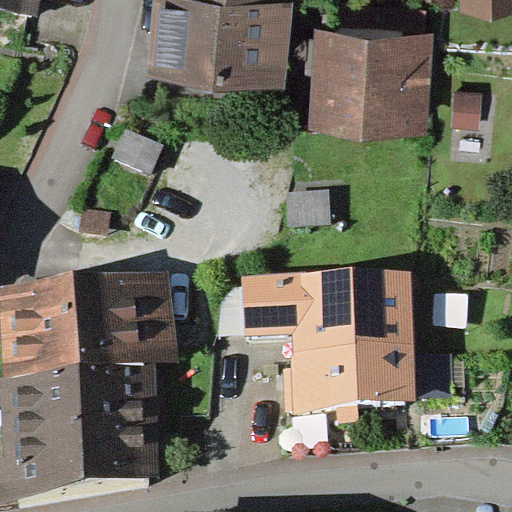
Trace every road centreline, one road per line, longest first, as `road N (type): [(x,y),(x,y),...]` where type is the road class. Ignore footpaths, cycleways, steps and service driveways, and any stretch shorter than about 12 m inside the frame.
road 1 (residential): [(117,511),(320,478),(445,473),(511,480)]
road 2 (residential): [(0,270),(92,94),(122,0)]
